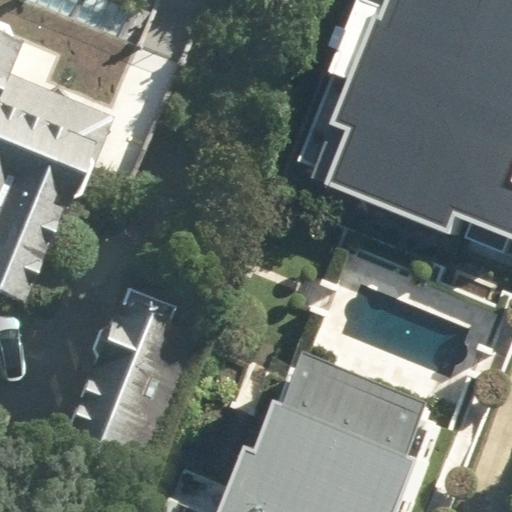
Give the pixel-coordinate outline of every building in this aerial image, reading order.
[(0,0),(0,5),(129,60),(153,0),(0,0)] [(511,0),(365,0),(339,78),(355,83),(339,132),(317,125),(299,180),(459,246),(468,226),(511,243),(511,0)] [(0,312),(9,316),(53,209),(73,204),(106,115),(0,74),(0,72),(7,54),(0,30),(0,312)] [(487,319),(363,264),(348,299),(472,353),(487,319)] [(125,511),(196,332),(107,297),(22,511),(125,511)] [(414,511),(432,474),(417,467),(435,430),(295,364),(236,490),(189,468),(168,511),(414,511)]
